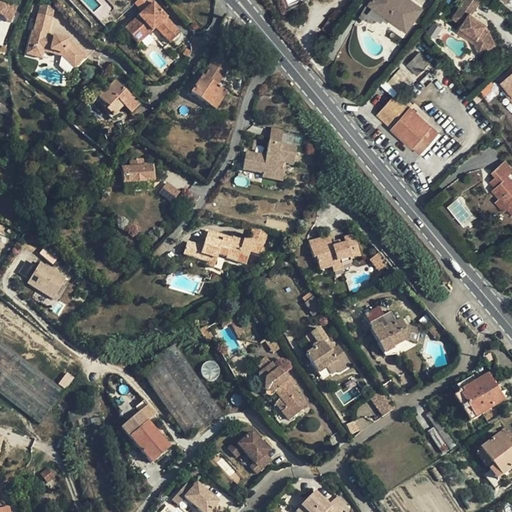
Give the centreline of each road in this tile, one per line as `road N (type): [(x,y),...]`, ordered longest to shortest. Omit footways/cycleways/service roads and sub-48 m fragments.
road 1 (primary): [(238,4),(475,284)]
road 2 (unknown): [(288,63),(257,94),(228,170),(167,252),(73,335)]
road 3 (residential): [(475,284),(447,319),(472,349),(463,378),(335,466)]
road 4 (unknown): [(121,371),(162,401),(192,459),(148,511)]
road 5 (unknown): [(301,474),(275,430),(254,420),(192,459)]
